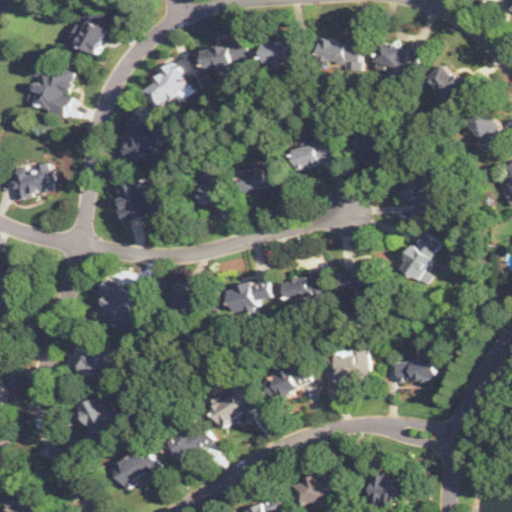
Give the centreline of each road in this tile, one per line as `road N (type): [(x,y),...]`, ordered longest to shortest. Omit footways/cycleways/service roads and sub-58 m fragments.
road 1 (residential): [(511,64),(476,29),(424,0),(205,5),(131,57),(102,111),(83,246),(42,384),(50,433),(95,511)]
road 2 (residential): [(458,436),(393,424),(309,430),(170,511)]
road 3 (residential): [(83,246),(195,252),(358,211)]
road 4 (residential): [(451,511),(458,436),(485,373),(511,338)]
